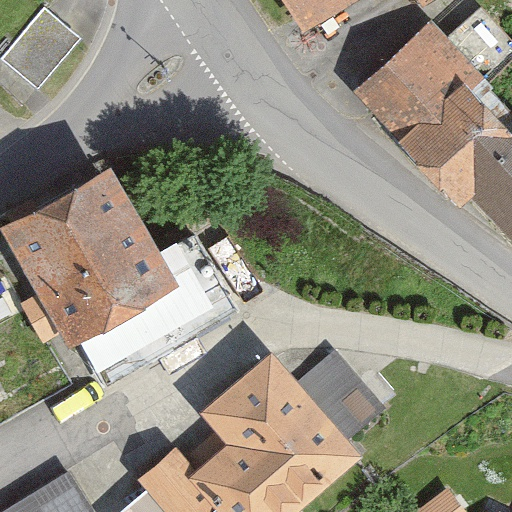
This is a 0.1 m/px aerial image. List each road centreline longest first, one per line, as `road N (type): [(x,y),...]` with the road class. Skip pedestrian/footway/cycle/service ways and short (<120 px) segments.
road 1 (unclassified): [(511,292),(336,155),(222,28)]
road 2 (unclassified): [(222,28),(0,188)]
